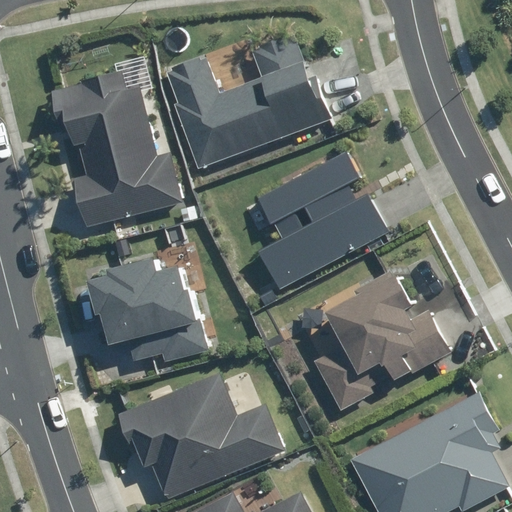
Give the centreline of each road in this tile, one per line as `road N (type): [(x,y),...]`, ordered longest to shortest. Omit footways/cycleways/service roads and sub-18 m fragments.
road 1 (residential): [(414,0),(435,68),(511,226)]
road 2 (residential): [(81,511),(27,364)]
